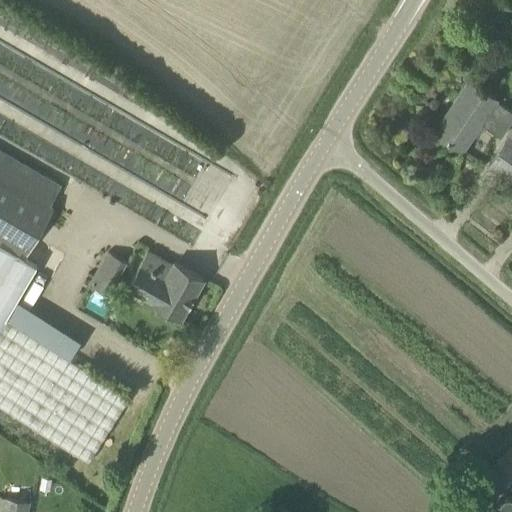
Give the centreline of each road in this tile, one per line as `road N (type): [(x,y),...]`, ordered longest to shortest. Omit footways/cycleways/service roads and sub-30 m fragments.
road 1 (tertiary): [(142,511),(190,380),(259,246),(326,141)]
road 2 (unclassified): [(511,300),(326,141)]
road 3 (tertiary): [(326,141),(412,0)]
